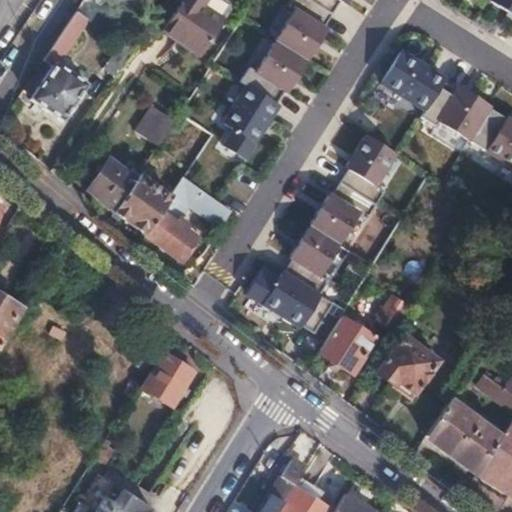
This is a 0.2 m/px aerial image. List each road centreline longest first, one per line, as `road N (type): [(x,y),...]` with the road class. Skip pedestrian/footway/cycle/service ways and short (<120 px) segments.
road 1 (residential): [(186,322),(391,3)]
road 2 (residential): [(0,161),(186,322)]
road 3 (residential): [(283,395),(443,511)]
road 4 (residential): [(0,137),(37,44),(66,0)]
road 5 (residential): [(391,3),(511,78)]
road 6 (residential): [(283,395),(209,511)]
road 7 (residential): [(186,322),(283,395)]
